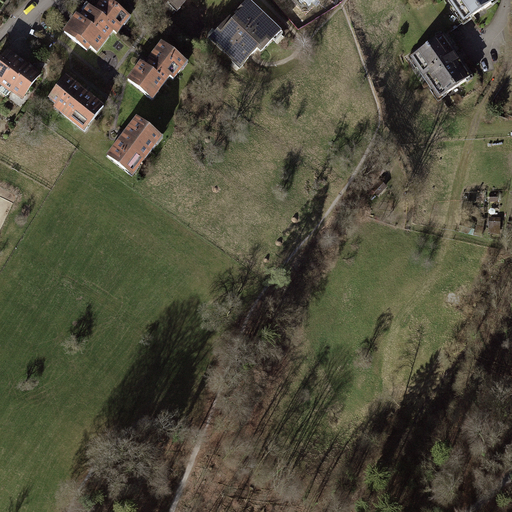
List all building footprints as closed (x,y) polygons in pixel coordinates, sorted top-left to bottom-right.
[(77,17),(64,32),(86,50),(89,46),(95,51),(112,31),(116,33),(123,24),(121,22),(126,16),(106,0),(104,0),(97,9),(100,12),(98,15),(90,8),(80,20),(77,17)] [(491,0),(451,0),(465,20),(492,1),(491,0)] [(219,35),(213,41),(223,51),(224,50),(234,60),(235,59),(241,65),(257,49),(260,51),(272,39),(271,38),(277,32),(266,20),(265,21),(250,7),(233,24),(230,21),(218,34),(219,35)] [(439,40),(412,58),(440,98),(467,80),(439,40)] [(140,64),(128,80),(149,96),(153,91),(156,93),(169,76),(173,79),(181,69),(178,67),(182,61),(161,44),(149,60),(151,61),(145,68),(140,64)] [(0,91),(6,96),(11,89),(28,67),(7,52),(0,61),(0,91)] [(36,55),(28,67),(39,75),(47,64),(36,55)] [(22,97),(39,75),(28,67),(11,89),(22,97)] [(62,84),(50,99),(61,108),(59,110),(78,125),(80,123),(86,128),(103,107),(68,79),(63,85),(62,84)] [(137,119),(107,156),(128,173),(133,166),(136,169),(156,144),(153,141),(157,135),(137,119)] [(371,187),(378,177),(372,172),(364,181),(371,187)] [(383,183),(374,192),(379,196),(387,187),(383,183)]
